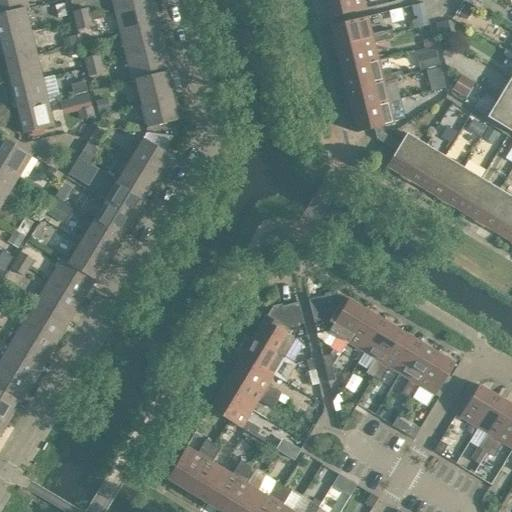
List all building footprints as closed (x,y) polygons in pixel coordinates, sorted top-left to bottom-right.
[(0,0),(0,13),(25,8),(25,9),(29,8),(26,0),(0,0)] [(111,0),(114,10),(152,1),(152,0),(111,0)] [(365,8),(363,0),(324,0),(328,17),(365,8)] [(152,1),(114,10),(120,34),(158,24),(152,1)] [(64,3),(56,4),(58,17),(67,15),(64,3)] [(464,4),(458,14),(467,19),(473,10),(464,4)] [(87,7),(73,11),(76,20),(90,16),(87,7)] [(0,38),(31,31),(25,9),(25,8),(0,13),(0,38)] [(427,15),(417,17),(420,26),(429,24),(427,15)] [(78,29),(92,26),(90,16),(76,20),(78,29)] [(371,33),(367,16),(330,25),(335,47),(373,38),(374,42),(383,40),(381,31),(371,33)] [(445,29),(443,21),(435,23),(437,31),(445,29)] [(158,24),(120,34),(126,57),(164,48),(158,24)] [(393,38),(391,29),(381,31),(383,40),(393,38)] [(0,54),(3,54),(5,62),(36,54),(31,31),(0,38),(0,54)] [(76,33),(62,37),(64,46),(79,42),(76,33)] [(341,68),(378,59),(374,42),(373,38),(335,47),(341,68)] [(448,43),(442,52),(451,57),(456,47),(448,43)] [(77,45),(68,47),(70,59),(80,57),(77,45)] [(132,81),(135,80),(135,79),(166,72),(166,73),(170,72),(164,48),(126,57),(132,81)] [(436,49),(417,54),(421,70),(440,65),(436,49)] [(7,70),(4,71),(8,86),(42,78),(36,54),(5,62),(7,70)] [(99,54),(85,57),(87,67),(101,63),(99,54)] [(346,89),(383,80),(384,84),(394,82),(391,73),(382,75),(378,59),(341,68),(346,89)] [(89,75),(103,72),(101,63),(87,67),(89,75)] [(428,69),(433,90),(444,87),(439,66),(428,69)] [(403,80),(401,71),(391,73),(394,82),(395,82),(403,80)] [(171,79),(168,80),(166,73),(166,72),(135,79),(135,80),(141,103),(175,94),(171,79)] [(467,96),(475,83),(462,75),(454,88),(467,96)] [(11,101),(15,101),(17,109),(48,101),(42,78),(8,86),(11,101)] [(511,79),(510,79),(499,97),(511,104),(511,79)] [(383,80),(346,89),(351,110),(388,101),(399,98),(395,82),(394,82),(384,84),(383,80)] [(86,81),(73,84),(75,94),(88,91),(86,81)] [(147,127),(178,120),(176,110),(179,110),(175,94),(141,103),(147,127)] [(98,113),(111,110),(108,97),(95,100),(98,113)] [(487,116),(511,131),(511,104),(499,97),(487,116)] [(23,133),(54,125),(48,101),(17,109),(23,133)] [(382,126),(393,123),(388,101),(351,110),(357,132),(374,128),(377,138),(383,142),(387,135),(384,133),(382,126)] [(94,115),(92,106),(78,109),(80,119),(94,115)] [(473,118),(467,128),(481,137),(487,126),(473,118)] [(447,125),(441,136),(451,142),(457,131),(447,125)] [(489,126),(483,136),(493,142),(499,132),(489,126)] [(173,136),(146,132),(143,138),(164,151),(173,136)] [(407,133),(401,142),(387,135),(383,142),(396,150),(387,165),(406,177),(426,144),(407,133)] [(32,154),(4,138),(0,145),(0,164),(19,176),(32,154)] [(168,164),(165,162),(170,154),(143,138),(130,159),(160,178),(168,164)] [(425,188),(444,155),(426,144),(406,177),(425,188)] [(443,199),(463,167),(444,155),(425,188),(443,199)] [(79,156),(68,173),(80,180),(91,164),(79,156)] [(149,189),(152,191),(160,178),(130,159),(117,180),(145,196),(149,189)] [(0,192),(6,196),(19,176),(0,164),(0,192)] [(50,166),(45,174),(58,181),(63,173),(50,166)] [(462,211),(481,178),(463,167),(443,199),(462,211)] [(481,178),(462,211),(480,222),(500,189),(481,178)] [(144,205),(140,203),(145,196),(117,180),(105,200),(135,219),(144,205)] [(511,196),(500,189),(480,222),(498,233),(511,210),(511,196)] [(45,212),(62,222),(71,208),(54,197),(45,212)] [(124,230),(127,232),(135,219),(105,200),(93,221),(120,237),(124,230)] [(511,210),(498,233),(511,241),(511,210)] [(119,246),(116,244),(120,237),(93,221),(80,241),(111,260),(119,246)] [(14,229),(7,241),(19,247),(25,236),(14,229)] [(99,271),(102,273),(111,260),(80,241),(68,262),(67,262),(95,279),(99,271)] [(33,259),(21,252),(16,260),(28,267),(33,259)] [(68,262),(62,258),(49,279),(82,300),(95,279),(67,262),(68,262)] [(11,268),(24,275),(28,267),(16,260),(11,268)] [(36,300),(70,320),(82,300),(49,279),(36,300)] [(334,290),(325,293),(325,295),(309,299),(317,333),(329,330),(348,298),(344,296),(343,296),(334,290)] [(8,300),(0,295),(0,306),(3,308),(8,300)] [(347,341),(366,309),(348,298),(329,330),(347,341)] [(24,320),(57,341),(70,320),(36,300),(24,320)] [(267,315),(266,315),(263,319),(295,338),(307,335),(299,301),(282,305),(282,303),(273,305),(267,315)] [(364,352),(384,320),(366,309),(347,341),(364,352)] [(295,338),(263,319),(253,337),(285,355),(295,338)] [(57,341),(24,320),(11,341),(45,361),(57,341)] [(368,369),(367,372),(374,376),(380,366),(401,330),(384,320),(364,352),(358,362),(368,369)] [(387,370),(389,367),(399,373),(419,341),(401,330),(380,366),(387,370)] [(243,354),(275,373),(285,355),(253,337),(243,354)] [(45,361),(11,341),(0,359),(0,362),(33,382),(45,361)] [(419,341),(399,373),(417,383),(436,351),(419,341)] [(417,383),(435,394),(455,362),(436,351),(417,383)] [(329,353),(322,355),(325,368),(332,366),(329,353)] [(275,373),(243,354),(233,372),(265,391),(275,373)] [(313,358),(306,359),(309,372),(316,370),(313,358)] [(0,390),(17,401),(16,401),(20,403),(33,382),(0,362),(0,390)] [(328,381),(335,379),(332,366),(325,368),(328,381)] [(380,366),(374,376),(381,380),(387,370),(380,366)] [(312,384),(319,383),(316,370),(309,372),(312,384)] [(265,391),(233,372),(222,389),(254,408),(265,391)] [(407,383),(401,393),(409,397),(415,387),(407,383)] [(479,384),(459,416),(478,427),(497,395),(479,384)] [(283,391),(273,386),(269,393),(278,399),(283,391)] [(211,409),(242,429),(254,408),(222,389),(211,409)] [(13,407),(16,401),(17,401),(0,390),(0,418),(8,423),(16,409),(13,407)] [(265,400),(274,406),(278,399),(269,393),(265,400)] [(511,404),(497,395),(478,427),(496,438),(511,410),(511,404)] [(511,410),(496,438),(511,447),(511,410)] [(245,430),(255,436),(260,428),(250,422),(245,430)] [(413,423),(407,433),(414,438),(420,428),(413,423)] [(486,437),(480,447),(487,452),(493,442),(486,437)] [(205,439),(199,449),(206,453),(213,443),(205,439)] [(286,440),(280,451),(294,459),(301,449),(286,440)] [(434,450),(442,454),(448,444),(440,440),(434,450)] [(493,442),(487,452),(494,456),(500,446),(493,442)] [(213,443),(206,453),(214,457),(220,447),(213,443)] [(187,446),(167,478),(185,488),(204,457),(187,446)] [(480,447),(473,459),(480,464),(487,452),(480,447)] [(204,457),(185,488),(203,500),(222,468),(204,457)] [(241,460),(235,470),(242,475),(248,465),(241,460)] [(248,465),(242,475),(249,479),(255,469),(248,465)] [(222,468),(203,500),(220,510),(240,478),(222,468)] [(240,478),(220,510),(223,511),(244,511),(258,489),(240,478)] [(277,482),(271,492),(278,496),(284,486),(277,482)] [(284,486),(278,496),(285,501),(291,491),(284,486)] [(258,489),(244,511),(268,511),(276,500),(258,489)] [(365,503),(372,507),(378,497),(371,493),(365,503)] [(276,500),(268,511),(292,511),(293,510),(276,500)] [(312,503),(306,511),(315,511),(319,507),(312,503)]
